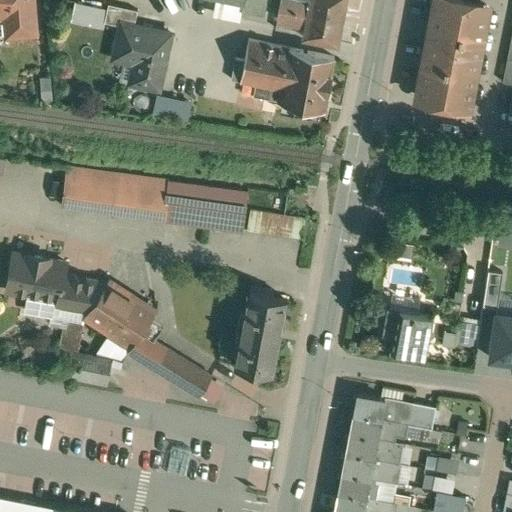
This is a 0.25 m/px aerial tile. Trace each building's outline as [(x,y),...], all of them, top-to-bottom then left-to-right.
[(0,0),(0,9),(7,10),(7,12),(8,33),(35,31),(32,0),(0,0)] [(67,0),(63,19),(96,26),(100,7),(72,0),(67,0)] [(265,2),(255,0),(244,0),(243,9),(262,13),(265,2)] [(310,0),(281,0),(280,6),(308,11),(309,7),(310,0)] [(310,0),(309,7),(343,14),(345,0),(310,0)] [(463,0),(439,0),(437,10),(429,15),(432,19),(422,67),(418,70),(424,79),(421,98),(443,102),(442,104),(454,106),(456,101),(472,104),(476,84),(472,79),(482,29),(480,25),(483,5),(463,0)] [(138,9),(108,2),(104,21),(121,24),(121,22),(134,25),(138,9)] [(308,11),(280,6),(278,18),(306,23),(308,11)] [(343,14),(309,7),(306,23),(304,33),(338,40),(343,14)] [(134,25),(121,22),(121,24),(114,56),(135,61),(130,81),(159,88),(171,32),(153,28),(152,29),(134,25)] [(511,27),(502,80),(511,81),(511,27)] [(290,47),(250,39),(245,59),(286,68),(290,47)] [(334,56),(290,47),(286,68),(285,73),(330,82),(332,73),(331,73),(334,56)] [(286,68),(245,59),(241,80),(270,86),(282,88),(285,73),(286,68)] [(330,82),(285,73),(282,88),(280,99),(325,108),(328,92),(330,82)] [(282,88),(270,86),(268,97),(280,99),(282,88)] [(151,93),(147,113),(183,120),(187,100),(151,93)] [(248,190),(169,179),(163,218),(243,230),(248,190)] [(306,216),(251,208),(247,230),(303,238),(306,216)] [(511,245),(511,226),(495,224),(493,243),(511,245)] [(50,257),(28,253),(27,254),(14,252),(7,288),(59,298),(60,298),(64,274),(67,261),(50,258),(50,257)] [(495,300),(500,271),(481,268),(476,297),(495,300)] [(106,282),(64,274),(60,298),(59,298),(58,304),(87,309),(106,282)] [(156,309),(108,278),(106,282),(87,309),(84,314),(119,337),(132,345),(142,330),(156,309)] [(285,297),(250,290),(246,311),(241,310),(235,342),(240,343),(236,364),(271,371),(285,297)] [(432,314),(388,308),(384,333),(394,335),(392,347),(391,347),(391,350),(425,356),(425,355),(432,314)] [(511,356),(511,310),(500,309),(494,354),(511,356)] [(481,323),(459,319),(456,332),(454,342),(478,346),(481,323)] [(211,374),(142,330),(132,345),(129,349),(146,360),(156,367),(156,366),(200,391),(211,374)] [(456,332),(445,330),(443,343),(454,345),(454,342),(456,332)] [(132,345),(119,337),(109,354),(123,358),(129,349),(132,345)] [(111,359),(58,348),(53,372),(106,382),(111,359)] [(413,402),(358,391),(354,412),(381,417),(382,417),(392,419),(405,421),(409,422),(413,402)] [(437,405),(413,400),(413,402),(409,422),(432,427),(437,405)] [(381,417),(354,412),(350,431),(389,439),(392,419),(382,417),(381,417)] [(409,422),(405,421),(403,429),(431,435),(432,427),(409,422)] [(389,439),(350,431),(346,451),(386,459),(390,459),(393,440),(389,439)] [(161,470),(181,473),(185,440),(165,438),(161,470)] [(386,459),(346,451),(342,470),(377,477),(382,478),(386,459)] [(415,484),(445,492),(453,459),(423,451),(415,484)] [(418,457),(399,453),(397,461),(416,465),(418,457)] [(416,465),(397,461),(396,468),(415,471),(416,465)] [(377,477),(342,470),(338,490),(372,497),(377,498),(380,482),(376,481),(377,477)] [(372,497),(338,490),(335,510),(345,511),(369,511),(370,506),(372,497)] [(401,493),(391,491),(389,500),(390,500),(399,502),(401,493)] [(496,509),(511,511),(511,493),(499,491),(496,509)] [(0,511),(95,511),(0,492),(0,511)] [(377,498),(372,497),(370,506),(389,510),(389,508),(388,508),(390,500),(389,500),(377,498)] [(399,502),(390,500),(388,508),(389,508),(400,511),(401,503),(399,502)]
